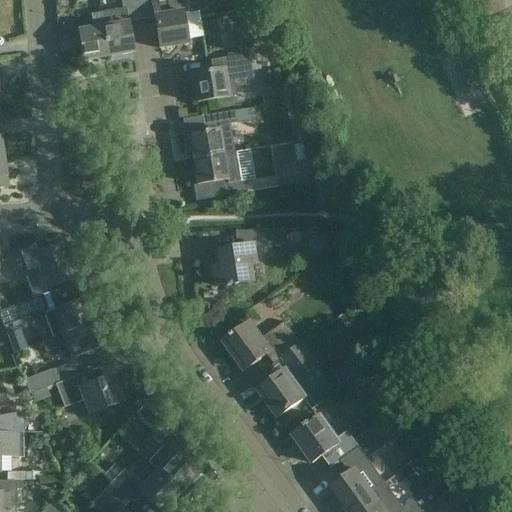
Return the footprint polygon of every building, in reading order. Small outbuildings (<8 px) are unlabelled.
[(189,14),(186,0),(165,0),(151,2),(159,49),(187,44),(186,39),(203,37),(199,12),(189,14)] [(125,9),(100,13),(108,57),(132,52),(127,22),(125,9)] [(83,61),(108,57),(100,13),(90,15),(92,28),(78,31),(83,61)] [(252,77),(248,54),(220,59),(222,69),(190,75),(195,103),(236,96),(233,80),(252,77)] [(482,90),(472,68),(458,74),(468,96),(482,90)] [(192,160),(234,153),(229,124),(235,123),(233,111),(201,116),(204,132),(188,135),(192,160)] [(234,153),(192,160),(196,184),(212,181),(215,198),(246,192),(247,192),(245,181),(254,180),(249,150),(235,153),(234,153)] [(283,245),(283,229),(259,230),(259,246),(283,245)] [(38,246),(11,257),(19,277),(30,273),(39,269),(46,288),(74,277),(62,246),(43,253),(41,245),(38,246)] [(254,263),(252,246),(214,251),(216,267),(210,269),(213,286),(251,281),(249,264),(254,263)] [(47,293),(24,302),(30,316),(42,311),(43,315),(53,339),(92,324),(97,322),(92,308),(86,310),(83,300),(54,311),(47,293)] [(30,316),(24,302),(0,311),(0,317),(3,326),(30,316)] [(279,361),(302,344),(285,322),(262,339),(251,324),(226,342),(246,370),(267,354),(274,364),(279,361)] [(101,348),(92,324),(42,343),(45,352),(66,343),(72,359),(101,348)] [(316,365),(302,344),(279,361),(286,371),(259,390),(279,417),(305,398),(293,382),(316,365)] [(368,372),(356,356),(332,374),(344,390),(368,372)] [(47,388),(55,385),(57,384),(51,370),(24,380),(30,394),(47,388)] [(57,384),(55,385),(64,408),(77,403),(83,401),(88,415),(122,402),(112,376),(82,387),(77,376),(57,384)] [(50,398),(47,388),(30,394),(34,404),(50,398)] [(359,448),(354,440),(348,432),(337,440),(321,416),(294,436),(313,463),(322,456),(331,467),(351,453),(359,448)] [(159,417),(152,425),(159,432),(166,424),(159,417)] [(152,439),(161,447),(148,462),(157,470),(185,497),(194,487),(194,483),(192,481),(201,471),(181,452),(188,445),(166,424),(159,432),(152,439)] [(366,431),(372,439),(379,435),(379,434),(373,426),(366,431)] [(23,433),(0,432),(0,457),(23,458),(23,433)] [(351,472),(331,487),(347,510),(386,483),(368,458),(386,445),(379,435),(372,439),(360,447),(351,453),(342,460),(351,472)] [(185,497),(157,470),(143,485),(125,468),(122,472),(113,464),(104,475),(112,482),(111,483),(131,501),(133,504),(142,495),(160,511),(163,511),(171,504),(175,508),(185,497)] [(43,472),(25,472),(25,480),(43,480),(43,472)] [(23,490),(23,481),(0,481),(0,507),(16,507),(16,490),(23,490)] [(131,501),(111,483),(90,505),(98,511),(123,511),(122,511),(131,501)] [(386,483),(347,510),(348,511),(420,511),(429,506),(438,499),(432,488),(415,500),(404,508),(386,483)]
